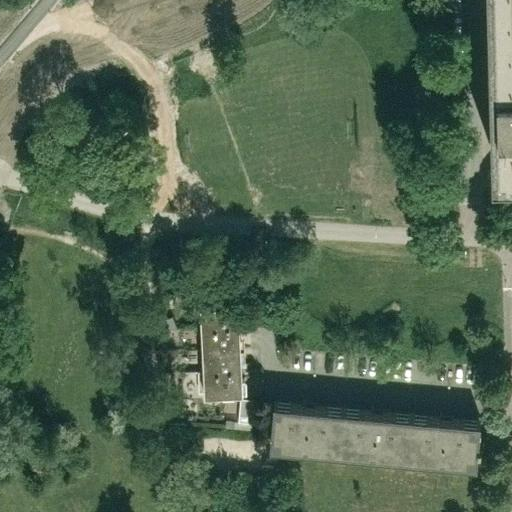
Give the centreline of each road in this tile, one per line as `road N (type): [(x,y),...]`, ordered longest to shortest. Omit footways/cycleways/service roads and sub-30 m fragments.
road 1 (unclassified): [(0,176),(173,222),(472,237)]
road 2 (residential): [(511,398),(271,374),(267,312)]
road 3 (residential): [(472,237),(465,0)]
